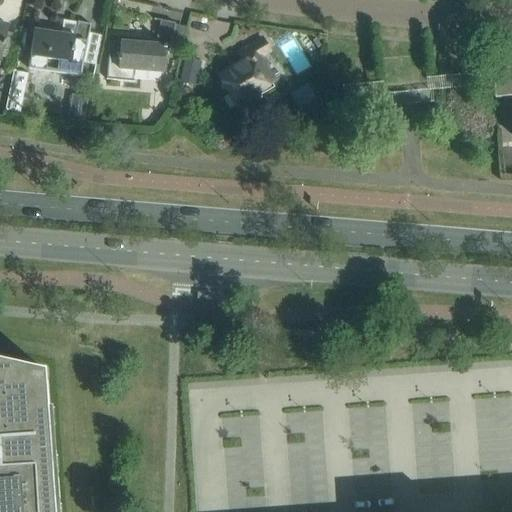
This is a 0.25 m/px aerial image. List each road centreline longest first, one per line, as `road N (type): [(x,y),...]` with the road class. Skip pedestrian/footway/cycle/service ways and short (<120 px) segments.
road 1 (secondary): [(511,243),(0,196)]
road 2 (secondary): [(0,241),(511,285)]
road 3 (residential): [(281,0),(511,18)]
